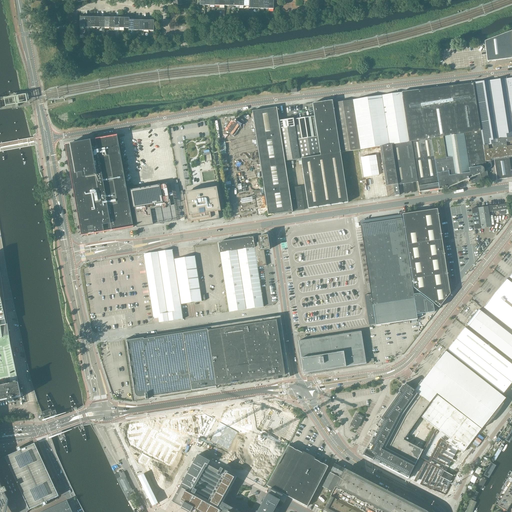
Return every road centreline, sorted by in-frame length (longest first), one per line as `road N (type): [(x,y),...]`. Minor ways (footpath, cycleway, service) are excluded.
road 1 (unclassified): [(49,138),(511,70)]
road 2 (unclassified): [(272,223),(511,187)]
road 3 (unknown): [(187,370),(279,358),(280,330),(186,343),(184,368)]
road 4 (secondary): [(68,254),(272,223)]
road 5 (unclassified): [(85,340),(285,308)]
road 6 (secondary): [(100,413),(299,388)]
road 7 (secondary): [(382,374),(411,357),(511,227)]
road 8 (secondary): [(442,511),(345,454),(299,388)]
road 9 (unknown): [(196,434),(142,445),(130,438),(137,425),(195,421)]
road 10 (unknown): [(45,506),(32,504),(15,454),(29,455),(52,503)]
road 11 (residential): [(442,511),(511,412)]
